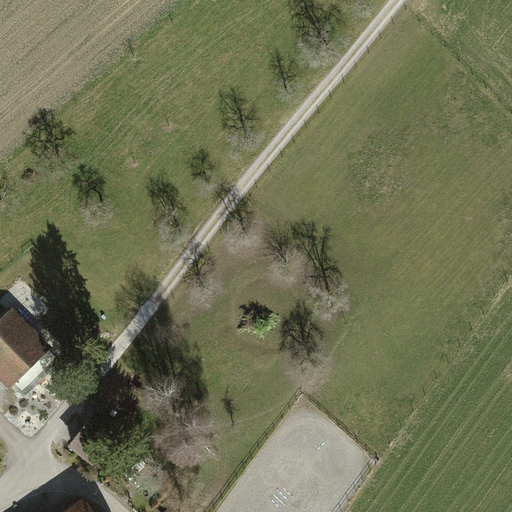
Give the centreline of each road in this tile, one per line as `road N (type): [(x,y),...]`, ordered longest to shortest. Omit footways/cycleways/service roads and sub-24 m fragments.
road 1 (track): [(211,232),(404,0)]
road 2 (residential): [(211,232),(34,465)]
